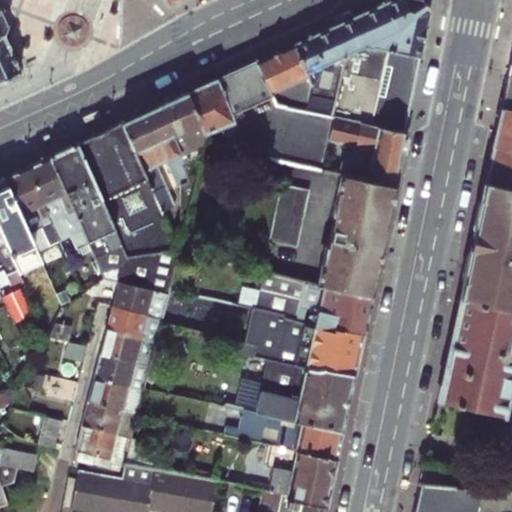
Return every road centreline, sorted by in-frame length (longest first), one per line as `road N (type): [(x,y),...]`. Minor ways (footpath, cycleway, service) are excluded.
road 1 (secondary): [(464,0),(356,511)]
road 2 (secondary): [(386,511),(489,0)]
road 3 (residential): [(52,511),(116,286)]
road 4 (tertiary): [(152,55),(0,128)]
road 5 (tertiary): [(152,55),(267,0)]
